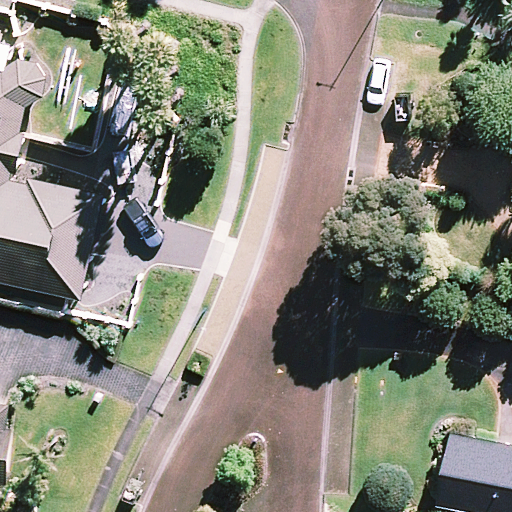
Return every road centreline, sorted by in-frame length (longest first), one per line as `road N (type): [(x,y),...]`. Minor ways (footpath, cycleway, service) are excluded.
road 1 (residential): [(281,377),(346,0)]
road 2 (residential): [(281,377),(300,511)]
